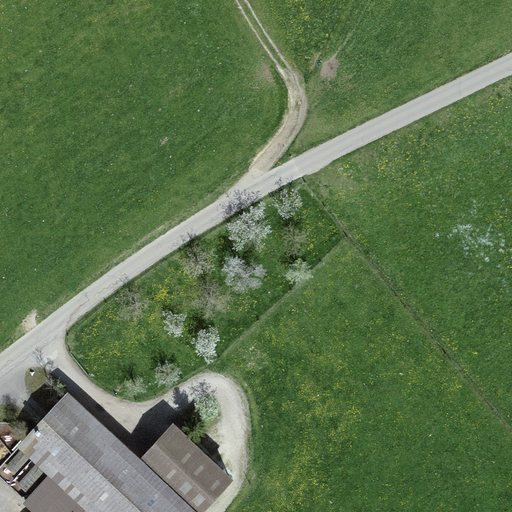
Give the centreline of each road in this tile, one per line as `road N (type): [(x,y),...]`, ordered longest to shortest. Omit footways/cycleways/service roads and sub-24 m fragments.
road 1 (unclassified): [(0,369),(199,223),(511,64)]
road 2 (track): [(244,197),(297,111),(296,90),(241,0)]
